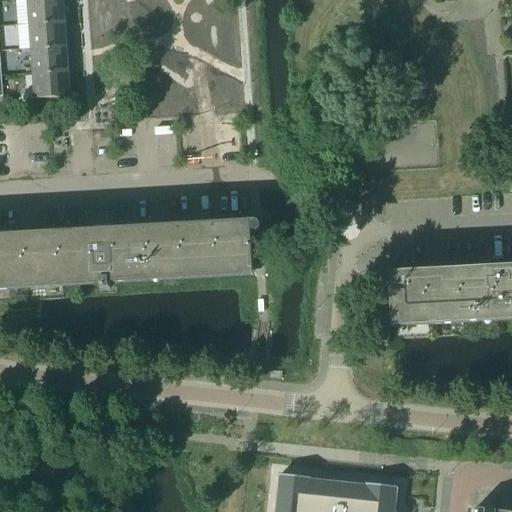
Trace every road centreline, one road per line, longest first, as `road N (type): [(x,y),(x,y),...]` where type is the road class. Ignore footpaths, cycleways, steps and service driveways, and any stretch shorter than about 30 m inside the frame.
road 1 (residential): [(348,223),(253,175),(0,191)]
road 2 (tertiary): [(330,409),(0,370)]
road 3 (residential): [(330,409),(348,223)]
road 4 (tertiary): [(511,429),(330,409)]
road 5 (residential): [(348,223),(391,231),(511,224)]
